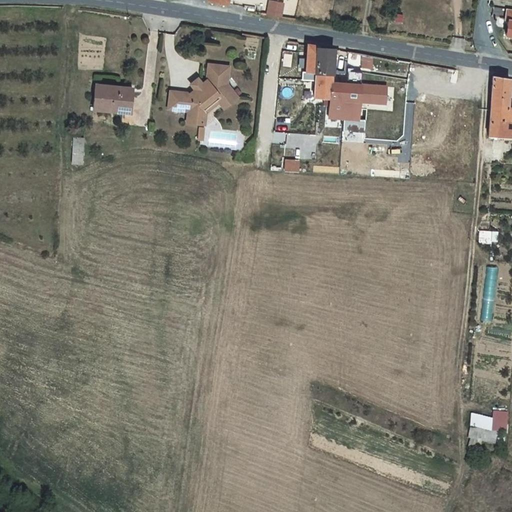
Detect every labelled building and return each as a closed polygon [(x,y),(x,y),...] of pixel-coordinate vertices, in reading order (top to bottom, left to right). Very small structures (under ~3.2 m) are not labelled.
[(283,3),(270,1),(268,15),(280,17),(283,3)] [(389,103),(388,84),(337,79),(337,73),(338,70),(339,45),(319,44),(316,42),(309,42),(307,73),(314,74),(316,98),(332,98),(329,117),(363,120),(363,101),(389,103)] [(191,93),(171,91),(169,108),(189,110),(188,122),(195,123),(196,118),(201,119),(203,107),(218,94),(228,105),(238,97),(227,84),(229,66),(209,64),(207,80),(203,83),(194,90),(191,93)] [(194,90),(203,83),(199,78),(190,85),(194,90)] [(511,82),(494,79),(489,139),(503,140),(504,137),(511,137),(511,108),(509,108),(511,82)] [(133,101),(134,88),(95,85),(93,110),(126,113),(127,101),(133,101)] [(196,118),(195,123),(205,124),(207,112),(220,101),(225,107),(228,105),(218,94),(203,107),(201,119),(196,118)] [(83,138),(73,138),(72,164),(82,165),(83,138)] [(480,231),(480,241),(493,241),(493,231),(480,231)] [(486,266),(478,319),(490,321),(498,268),(486,266)] [(501,428),(474,417),(469,433),(495,443),(501,428)]
